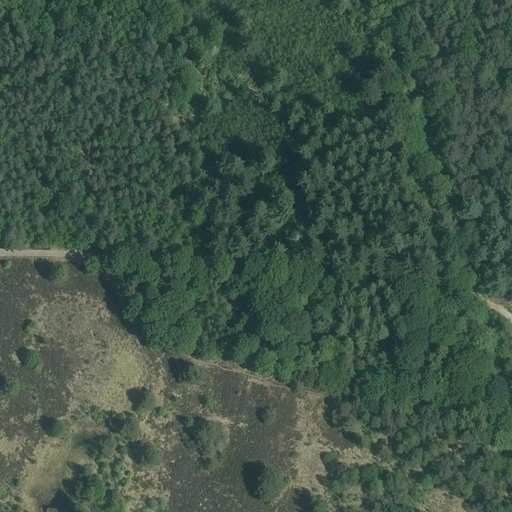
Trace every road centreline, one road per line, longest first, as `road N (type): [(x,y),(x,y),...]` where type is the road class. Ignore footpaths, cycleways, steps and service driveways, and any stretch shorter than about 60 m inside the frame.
road 1 (track): [(104,256),(481,300)]
road 2 (track): [(481,300),(395,0)]
